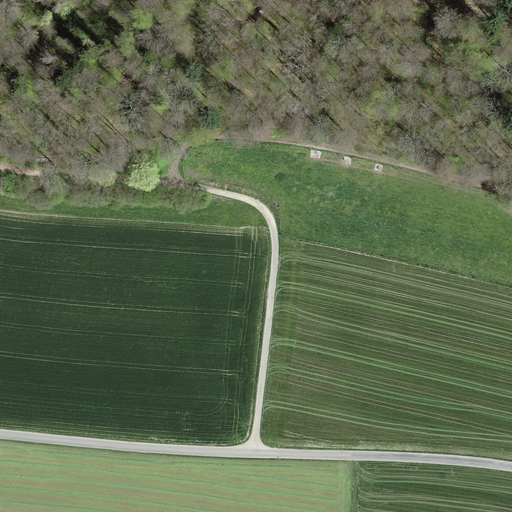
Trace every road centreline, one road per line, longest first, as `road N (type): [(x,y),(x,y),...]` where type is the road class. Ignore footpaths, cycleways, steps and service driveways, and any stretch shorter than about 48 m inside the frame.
road 1 (unclassified): [(511,466),(0,431)]
road 2 (track): [(172,182),(175,153),(191,139),(219,134),(298,144),(511,195)]
road 3 (track): [(172,182),(245,197),(262,205),(275,228),(253,451)]
road 4 (track): [(0,167),(172,182)]
